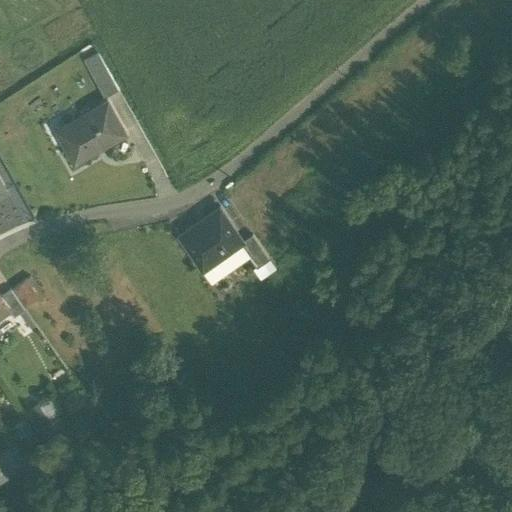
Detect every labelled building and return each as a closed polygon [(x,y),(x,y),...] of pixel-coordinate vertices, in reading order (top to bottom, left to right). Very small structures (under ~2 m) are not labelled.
[(119,90),(98,52),(83,61),(104,98),(119,90)] [(107,101),(56,131),(74,162),(126,133),(107,101)] [(220,207),(181,234),(201,262),(211,256),(214,260),(243,239),(220,207)] [(256,236),(243,245),(257,265),(268,257),(270,256),(256,236)] [(268,257),(257,265),(263,273),(274,266),(268,257)] [(30,274),(11,287),(24,305),(43,291),(30,274)] [(11,287),(10,286),(0,293),(8,305),(8,306),(13,313),(24,305),(11,287)] [(0,293),(0,292),(0,310),(8,306),(8,305),(0,293)] [(78,393),(63,403),(70,414),(85,405),(78,393)] [(51,398),(26,414),(37,431),(62,415),(51,398)] [(17,443),(0,452),(0,476),(27,461),(17,443)]
